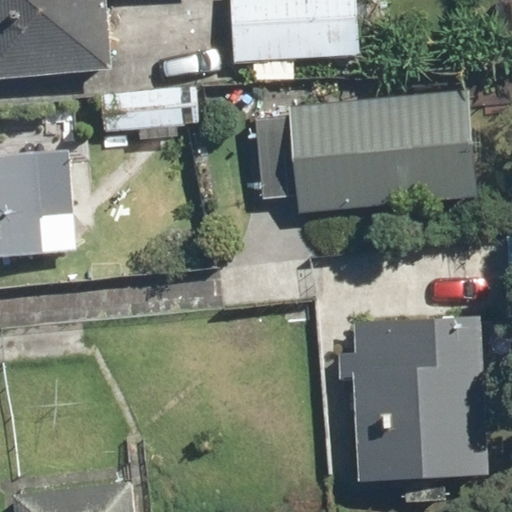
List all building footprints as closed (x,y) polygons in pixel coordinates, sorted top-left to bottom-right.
[(0,0),(0,77),(114,69),(108,0),(0,0)] [(357,52),(354,0),(227,0),(229,56),(357,52)] [(179,125),(177,86),(96,90),(98,128),(136,126),(136,137),(175,135),(175,126),(179,125)] [(481,195),(470,86),(293,103),(294,112),(258,115),(267,199),(298,196),(300,212),(481,195)] [(0,255),(78,250),(70,146),(0,151),(0,255)] [(511,237),(498,237),(499,297),(511,297),(511,237)] [(212,268),(217,316),(313,306),(308,258),(212,268)] [(486,477),(479,317),(355,322),(357,369),(351,369),(355,482),(486,477)] [(296,326),(62,349),(71,442),(305,419),(296,326)] [(62,511),(59,465),(0,469),(0,511),(62,511)]
